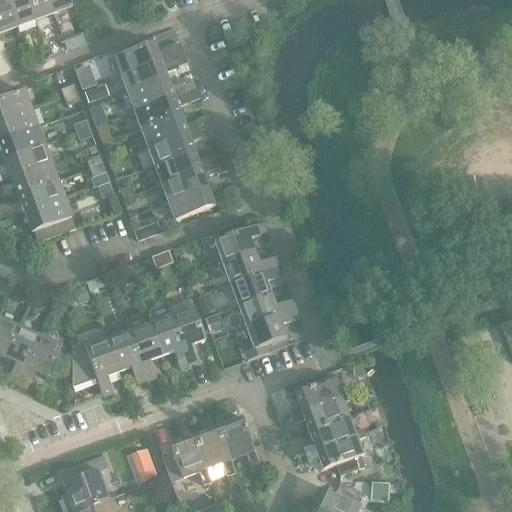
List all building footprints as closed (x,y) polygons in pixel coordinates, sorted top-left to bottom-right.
[(0,0),(0,35),(17,29),(6,0),(0,0)] [(6,0),(17,29),(35,23),(26,0),(6,0)] [(26,0),(35,23),(54,16),(47,0),(26,0)] [(72,9),(68,0),(47,0),(54,16),(72,9)] [(115,60),(122,79),(184,55),(180,45),(157,53),(154,45),(115,60)] [(128,96),(168,82),(164,73),(187,65),(184,55),(122,79),(128,96)] [(197,92),(193,81),(170,89),(168,82),(128,96),(135,114),(197,92)] [(61,91),(64,100),(77,95),(74,87),(61,91)] [(201,100),(197,92),(135,114),(141,133),(181,118),(178,109),(201,100)] [(0,102),(0,123),(32,112),(25,93),(0,102)] [(80,104),(77,95),(64,100),(67,108),(80,104)] [(0,144),(38,130),(32,112),(0,123),(0,144)] [(211,128),(207,117),(184,125),(181,118),(141,133),(148,151),(211,128)] [(74,128),(77,136),(90,131),(87,123),(74,128)] [(214,137),(211,128),(148,151),(155,169),(194,154),(191,145),(214,137)] [(45,148),(38,130),(0,144),(0,147),(5,163),(45,148)] [(93,140),(90,131),(77,136),(80,144),(93,140)] [(5,163),(12,181),(52,166),(45,148),(5,163)] [(224,164),(220,153),(197,161),(194,154),(155,169),(162,187),(224,164)] [(87,164),(90,172),(103,168),(100,159),(87,164)] [(227,173),(224,164),(162,187),(168,205),(208,190),(204,181),(227,173)] [(58,184),(52,166),(12,181),(19,199),(58,184)] [(106,176),(103,168),(90,172),(93,181),(106,176)] [(65,202),(58,184),(19,199),(25,216),(65,202)] [(237,200),(233,189),(210,197),(208,190),(168,205),(175,223),(237,200)] [(104,209),(116,204),(113,195),(100,200),(104,209)] [(76,232),(72,221),(65,202),(25,216),(32,235),(36,234),(40,245),(76,232)] [(267,235),(263,225),(214,243),(222,266),(255,253),(251,241),(267,235)] [(259,265),(255,253),(222,266),(230,287),(279,268),(276,259),(259,265)] [(230,287),(238,309),(271,296),(266,284),(283,278),(279,268),(230,287)] [(275,307),(271,296),(238,309),(246,330),(295,311),(292,301),(275,307)] [(171,318),(190,367),(200,364),(193,347),(205,342),(190,301),(168,309),(171,318)] [(282,328),(299,321),(295,311),(246,330),(254,351),(245,354),(248,362),(269,355),(266,347),(287,339),(282,328)] [(171,318),(150,326),(162,358),(174,354),(180,371),(190,367),(171,318)] [(0,358),(5,361),(19,329),(0,320),(0,358)] [(129,334),(147,383),(157,380),(150,363),(162,358),(150,326),(129,334)] [(9,382),(19,387),(41,339),(19,329),(5,361),(16,365),(9,382)] [(129,334),(107,342),(119,374),(131,370),(137,387),(147,383),(129,334)] [(62,348),(41,339),(19,387),(27,390),(35,374),(47,380),(62,348)] [(96,381),(103,400),(114,396),(107,379),(119,374),(107,342),(86,350),(84,344),(72,349),(72,390),(96,381)] [(289,412),(292,419),(351,397),(349,393),(340,396),(335,381),(295,396),(299,409),(289,412)] [(304,422),(308,434),(349,419),(343,404),(352,401),(351,397),(292,419),(294,425),(304,422)] [(303,451),(305,457),(364,434),(363,430),(354,433),(349,419),(308,434),(313,447),(303,451)] [(242,421),(218,430),(231,464),(246,459),(251,471),(260,468),(242,421)] [(218,430),(194,439),(207,473),(208,473),(211,483),(226,478),(227,480),(236,477),(231,464),(218,430)] [(364,434),(305,457),(308,463),(318,459),(322,472),(335,467),(340,479),(364,470),(360,458),(363,457),(357,442),(366,438),(364,434)] [(163,462),(171,485),(182,481),(183,482),(199,476),(204,489),(212,486),(211,483),(208,473),(207,473),(194,439),(170,447),(174,458),(163,462)] [(63,501),(66,511),(80,511),(109,502),(99,475),(109,471),(104,459),(74,470),(78,481),(62,487),(67,499),(63,501)] [(306,498),(303,505),(319,511),(359,511),(361,508),(358,507),(363,496),(339,485),(334,496),(321,491),(316,503),(306,498)] [(112,511),(109,502),(80,511),(112,511)]
